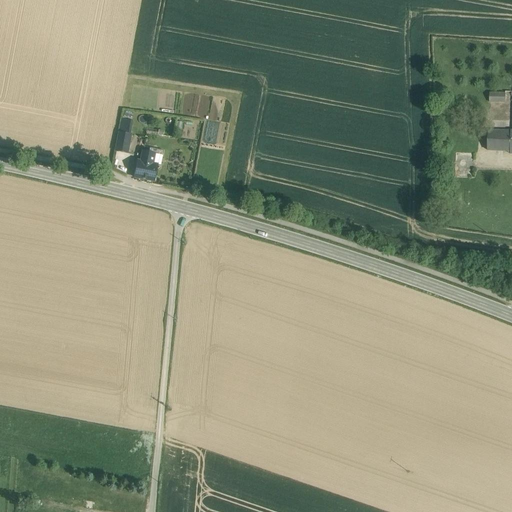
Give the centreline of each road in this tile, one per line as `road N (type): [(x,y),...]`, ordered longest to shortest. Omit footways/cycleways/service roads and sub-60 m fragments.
road 1 (tertiary): [(181,206),(511,314)]
road 2 (unclassified): [(151,511),(181,206)]
road 3 (tertiary): [(0,163),(181,206)]
